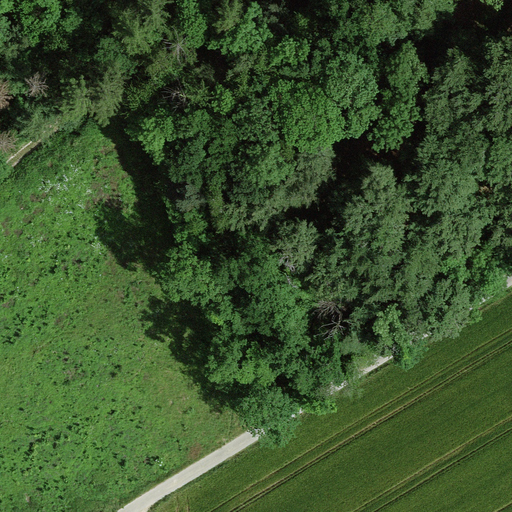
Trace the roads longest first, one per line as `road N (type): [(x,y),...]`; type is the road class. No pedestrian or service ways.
road 1 (track): [(511,282),(131,511)]
road 2 (track): [(0,172),(245,0)]
